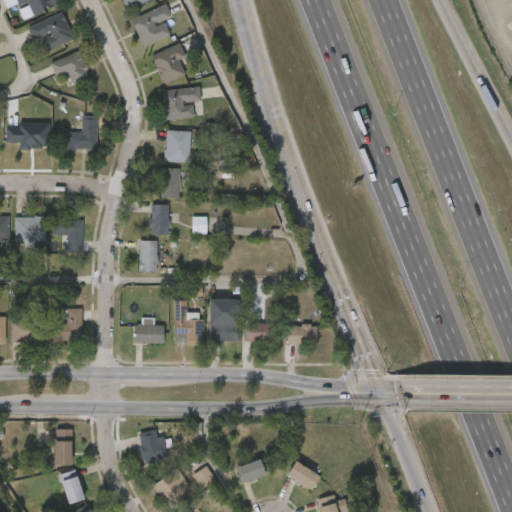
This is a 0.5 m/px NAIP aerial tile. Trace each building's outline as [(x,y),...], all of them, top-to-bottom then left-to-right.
[(30,15),(25,4),(20,7),(16,0),(54,0),(56,3),(30,15)] [(150,0),(125,10),(120,0),(150,0)] [(131,19),(165,4),(170,16),(162,20),(168,34),(142,46),(131,19)] [(33,42),(27,27),(61,11),(73,37),(46,49),(41,38),(33,42)] [(179,58),(184,78),(160,84),(152,52),(180,45),(183,57),(179,58)] [(89,77),(71,84),(66,73),(55,77),(49,62),(79,50),(89,77)] [(199,99),(191,100),(194,116),(164,120),(161,91),(198,86),(199,99)] [(96,115),(96,148),(69,148),(69,126),(80,126),(80,115),(96,115)] [(6,128),(6,143),(19,143),(19,148),(48,149),(48,124),(19,124),(19,128),(6,128)] [(188,162),(163,160),(166,129),(190,131),(188,162)] [(160,197),(160,168),(179,168),(179,197),(160,197)] [(236,195),(222,195),(222,202),(236,203),(236,195)] [(149,234),(149,204),(168,204),(168,234),(149,234)] [(9,239),(0,239),(0,216),(9,216),(9,239)] [(14,216),(45,216),(45,240),(14,240),(14,216)] [(81,218),(80,251),(67,251),(67,243),(51,243),(52,217),(81,218)] [(192,233),(191,217),(204,217),(204,233),(192,233)] [(138,271),(138,240),(156,240),(156,271),(138,271)] [(42,286),(28,285),(27,307),(41,307),(42,286)] [(64,323),(64,308),(81,308),(81,340),(53,340),(53,323),(64,323)] [(202,319),(202,340),(173,340),(173,314),(185,314),(185,319),(202,319)] [(41,341),(9,341),(9,317),(41,317),(41,341)] [(236,342),(209,342),(209,322),(236,322),(236,342)] [(245,341),(245,323),(274,323),(274,341),(245,341)] [(133,325),(163,325),(163,344),(133,344),(133,325)] [(315,325),(315,345),(286,345),(286,325),(315,325)] [(169,457),(147,464),(137,434),(155,428),(159,441),(163,439),(169,457)] [(54,465),(54,429),(71,429),(71,465),(54,465)] [(237,465),(262,460),(266,476),(240,481),(237,465)] [(286,475),(296,461),(320,477),(311,491),(286,475)] [(202,489),(192,475),(206,465),(215,479),(202,489)] [(168,505),(153,486),(175,468),(191,487),(168,505)] [(58,475),(74,470),(84,498),(69,504),(58,475)] [(320,511),(319,506),(344,500),(346,509),(338,511),(320,511)]
